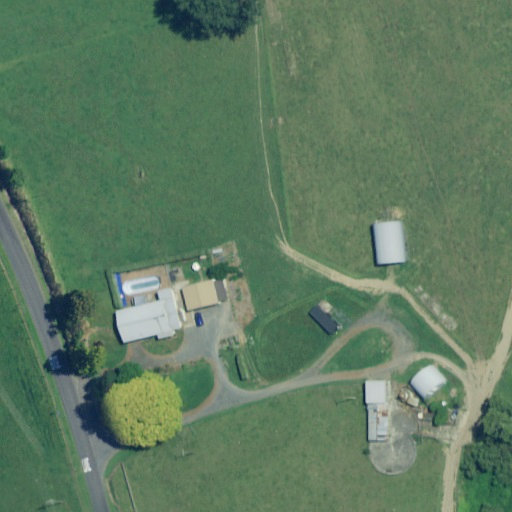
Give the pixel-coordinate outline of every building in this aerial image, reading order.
[(404,221),(375,223),(378,265),(406,263),(404,221)] [(228,277),(187,287),(194,312),(234,302),(228,277)] [(190,327),(181,288),(164,292),(166,301),(122,312),(130,343),(163,335),(164,339),(178,336),(176,331),(190,327)] [(450,382),(435,364),(412,385),(427,403),(450,382)] [(371,403),(369,442),(391,443),(392,404),(393,381),(372,380),(371,403)]
